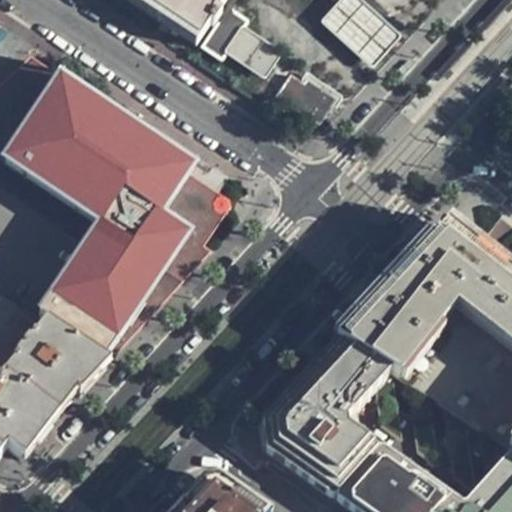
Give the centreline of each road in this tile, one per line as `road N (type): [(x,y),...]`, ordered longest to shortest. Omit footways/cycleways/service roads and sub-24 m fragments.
road 1 (secondary): [(311,195),(17,511)]
road 2 (residential): [(311,195),(32,0)]
road 3 (secondary): [(488,0),(311,195)]
road 4 (secondary): [(204,442),(377,251)]
road 5 (secondary): [(377,251),(467,156)]
road 6 (residential): [(304,511),(204,442)]
